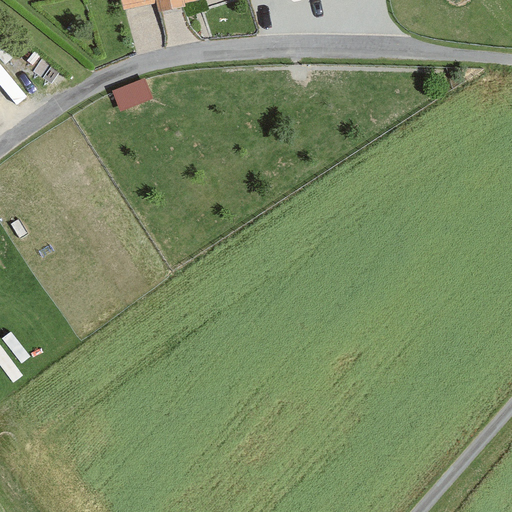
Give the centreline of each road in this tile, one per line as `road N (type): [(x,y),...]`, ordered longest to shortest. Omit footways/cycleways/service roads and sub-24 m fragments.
road 1 (residential): [(511,59),(376,51),(189,56),(109,74),(0,149)]
road 2 (residential): [(415,511),(511,403)]
